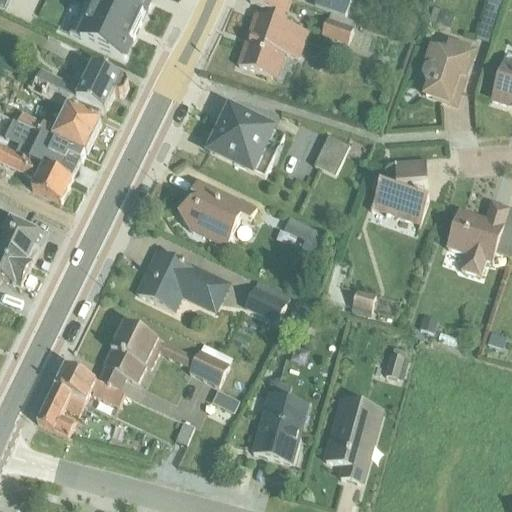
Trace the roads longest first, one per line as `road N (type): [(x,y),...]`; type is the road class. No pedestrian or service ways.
road 1 (secondary): [(0,429),(211,0)]
road 2 (residential): [(209,511),(0,455)]
